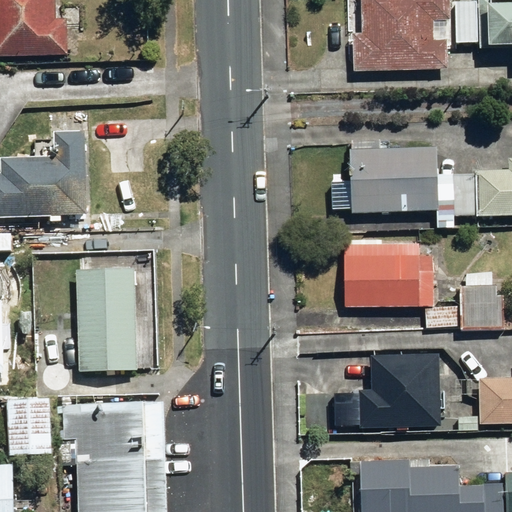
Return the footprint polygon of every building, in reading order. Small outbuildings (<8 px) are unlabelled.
[(0,0),(0,58),(72,56),(72,20),(60,20),(59,0),(0,0)] [(362,0),(362,32),(355,32),(356,70),(450,70),(450,40),(455,40),(455,0),(362,0)] [(511,0),(458,0),(458,42),(478,43),(478,48),(500,48),(500,41),(511,40),(511,0)] [(0,175),(0,219),(92,217),(90,133),(60,134),(60,159),(6,160),(6,176),(0,175)] [(511,142),(478,143),(478,172),(452,172),(453,217),(511,215),(511,142)] [(354,149),(353,182),(331,181),(331,209),(441,212),(441,190),(442,152),(354,149)] [(384,243),(384,238),(344,238),(344,307),(437,308),(438,262),(424,262),(424,244),(384,243)] [(82,373),(138,373),(138,319),(149,319),(149,270),(132,270),(82,270),(82,373)] [(509,288),(465,286),(463,328),(507,330),(509,288)] [(0,307),(0,378),(16,378),(14,307),(0,307)] [(375,380),(375,390),(363,390),(362,426),(442,427),(443,354),(373,353),(373,359),(339,358),(338,379),(375,380)] [(511,376),(482,377),(482,423),(511,423),(511,376)] [(146,511),(142,387),(63,390),(67,511),(146,511)] [(56,399),(14,399),(14,459),(56,459),(56,399)] [(506,511),(506,482),(461,483),(461,467),(412,468),(412,454),(361,455),(361,501),(361,511),(506,511)] [(0,511),(19,511),(18,467),(0,467),(0,511)]
